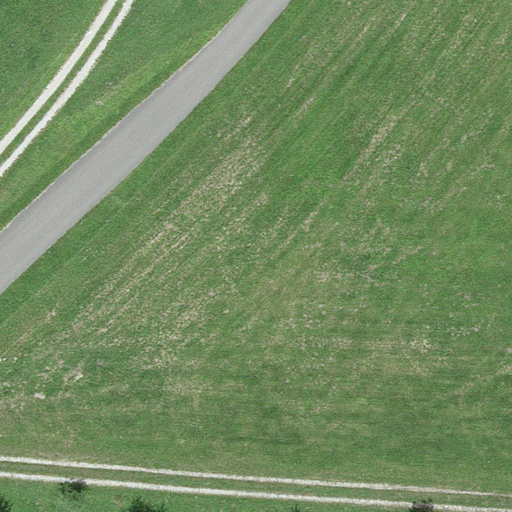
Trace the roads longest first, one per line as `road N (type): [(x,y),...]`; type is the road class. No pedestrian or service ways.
road 1 (track): [(0,460),(511,501)]
road 2 (unclassified): [(0,264),(270,0)]
road 3 (track): [(0,174),(35,143),(124,0)]
